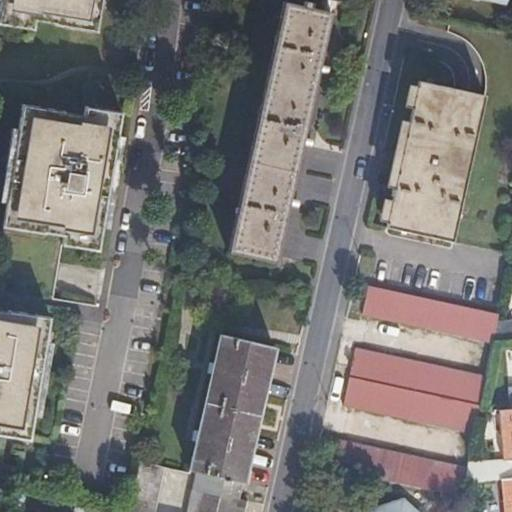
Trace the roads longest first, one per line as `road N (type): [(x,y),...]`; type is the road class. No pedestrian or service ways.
road 1 (residential): [(395,0),(282,511)]
road 2 (residential): [(90,468),(170,0)]
